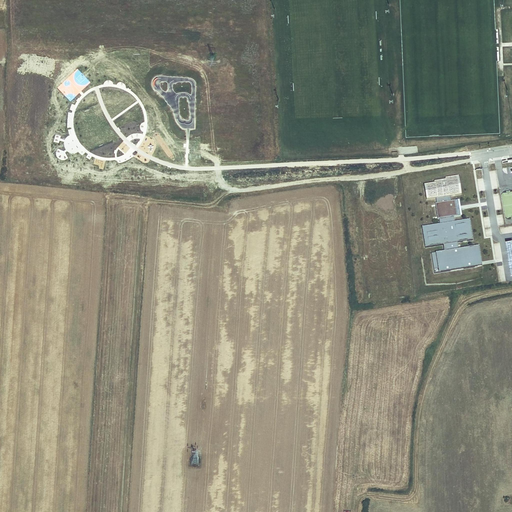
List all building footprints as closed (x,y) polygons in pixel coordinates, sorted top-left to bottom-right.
[(457,176),(424,183),(428,201),(435,200),(446,197),(461,194),(457,176)] [(447,202),(436,205),(439,218),(449,216),(461,213),(458,200),(447,202)] [(440,224),(421,228),(424,246),(442,242),(455,240),(475,236),(472,218),(450,222),(440,224)] [(455,240),(442,242),(444,250),(456,248),(455,240)] [(444,250),(433,252),(437,273),(481,265),(477,244),(456,248),(444,250)]
